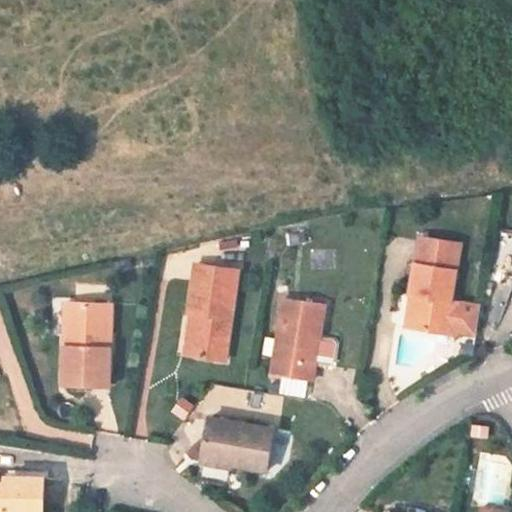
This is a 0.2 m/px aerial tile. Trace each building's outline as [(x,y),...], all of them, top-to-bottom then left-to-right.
[(418,296),(413,329),(454,335),(454,332),(476,335),(481,306),(459,302),(451,301),(456,270),(461,244),(420,237),(415,264),(410,295),(418,296)] [(225,360),(238,271),(196,264),(189,313),(198,315),(191,356),(225,360)] [(413,329),(418,296),(410,295),(405,327),(413,329)] [(313,380),(325,305),(284,299),(272,374),(313,380)] [(64,386),(109,387),(112,305),(73,303),(71,347),(66,347),(64,386)] [(191,356),(198,315),(189,313),(183,355),(191,356)] [(274,429),(209,418),(203,458),(232,462),(231,465),(267,471),(274,429)] [(43,511),(45,478),(7,477),(7,485),(0,484),(0,511),(43,511)]
